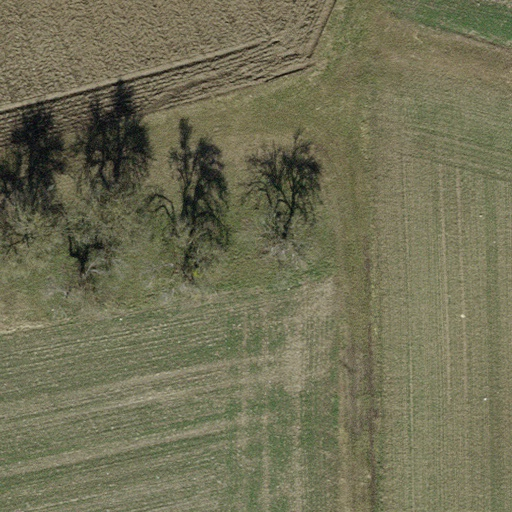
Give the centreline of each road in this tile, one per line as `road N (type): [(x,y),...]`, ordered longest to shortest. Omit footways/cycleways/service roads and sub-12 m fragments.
road 1 (track): [(371,511),(364,0)]
road 2 (track): [(363,4),(511,42)]
